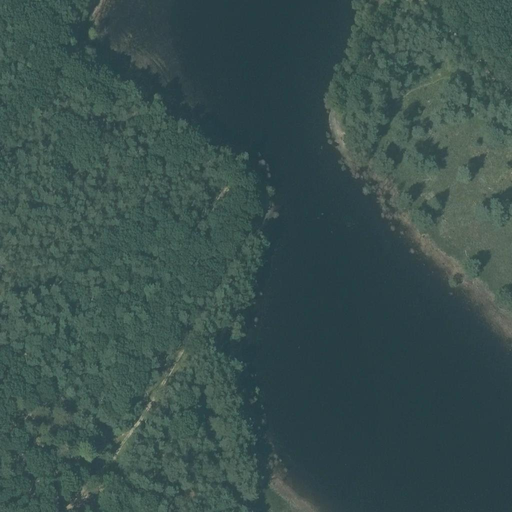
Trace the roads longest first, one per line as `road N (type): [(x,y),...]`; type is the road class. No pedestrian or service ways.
road 1 (track): [(144,511),(112,483),(115,445),(0,341)]
road 2 (track): [(340,128),(337,109),(407,0)]
road 3 (track): [(423,0),(511,95)]
